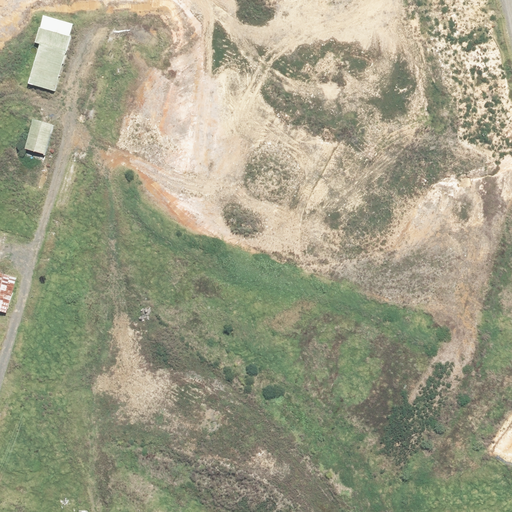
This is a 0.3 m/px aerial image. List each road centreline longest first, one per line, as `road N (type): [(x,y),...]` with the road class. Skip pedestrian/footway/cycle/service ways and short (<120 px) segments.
road 1 (unknown): [(30,511),(30,423),(50,340),(130,95),(191,0)]
road 2 (unknown): [(390,511),(424,409),(511,59)]
road 3 (unknown): [(130,95),(486,170)]
road 4 (track): [(0,368),(101,26)]
road 5 (unknown): [(130,95),(0,71)]
